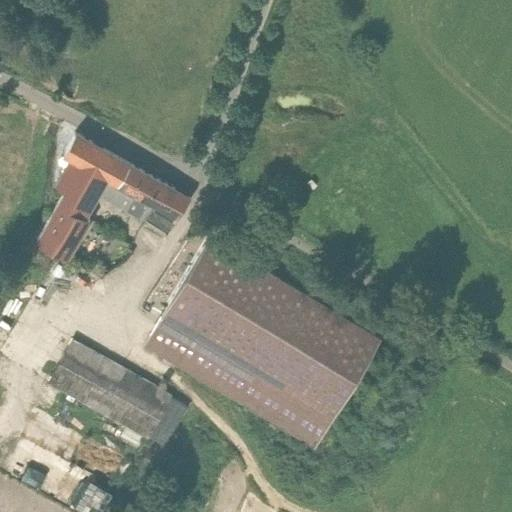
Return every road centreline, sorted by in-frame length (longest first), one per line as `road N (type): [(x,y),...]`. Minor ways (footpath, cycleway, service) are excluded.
road 1 (unclassified): [(262,0),(190,180),(0,79)]
road 2 (track): [(171,382),(234,442),(258,493),(286,511)]
